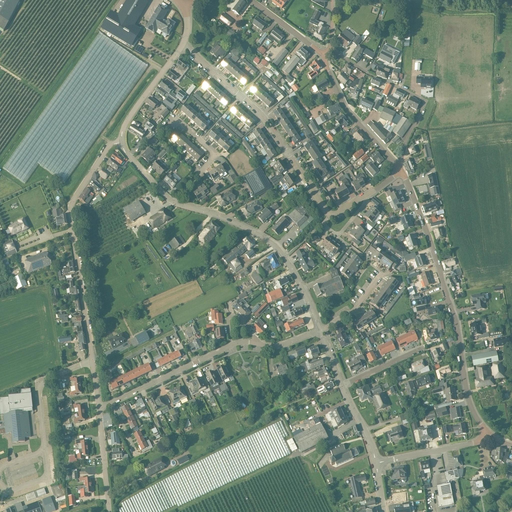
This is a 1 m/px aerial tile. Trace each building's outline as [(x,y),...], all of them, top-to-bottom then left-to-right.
[(0,0),(0,30),(3,32),(20,0),(19,0),(0,0)] [(113,15),(104,30),(130,46),(140,31),(133,27),(147,3),(141,0),(127,0),(117,18),(113,15)] [(273,0),(272,2),(281,9),(286,2),(287,1),(288,1),(288,2),(289,0),(273,0)] [(311,0),(311,1),(324,9),(325,7),(325,2),(326,2),(326,0),(311,0)] [(239,16),(247,5),(240,1),(232,11),(239,16)] [(159,6),(145,29),(154,34),(157,30),(155,29),(158,24),(157,24),(158,23),(160,24),(162,21),(168,11),(159,6)] [(316,11),(312,19),(316,22),(321,13),(316,11)] [(234,21),(223,13),(219,19),(229,27),(234,21)] [(266,25),(257,18),(253,25),(262,31),(264,28),(265,29),(267,26),(266,25)] [(312,19),(310,23),(319,27),(314,37),(322,41),(325,35),(324,35),(328,27),(323,24),(321,23),(320,24),(316,22),(314,21),(312,19)] [(162,21),(160,24),(158,23),(157,24),(158,24),(155,29),(157,30),(161,32),(161,33),(162,33),(161,36),(165,38),(167,36),(174,25),(168,21),(167,23),(162,21)] [(284,38),(284,37),(279,33),(280,32),(276,29),(271,35),(271,36),(268,40),(272,43),(273,41),(278,45),(280,43),(280,42),(282,42),(284,39),(284,38)] [(226,35),(232,39),(235,33),(230,30),(226,35)] [(345,30),(337,41),(346,48),(351,42),(355,38),(345,30)] [(258,42),(261,44),(267,35),(265,33),(258,42)] [(357,36),(352,43),(357,46),(362,39),(357,36)] [(222,56),(226,52),(216,43),(212,48),(214,49),(210,53),(214,56),(216,59),(220,54),(222,56)] [(356,51),(351,59),(352,59),(357,62),(366,49),(359,45),(355,50),(355,51),(356,51)] [(381,55),(379,58),(386,61),(385,62),(389,64),(390,62),(394,64),(400,53),(384,46),(382,50),(380,55),(381,55)] [(284,49),(273,63),(277,66),(288,52),(284,49)] [(288,75),(297,63),(306,53),(301,49),(283,71),(288,75)] [(366,50),(363,54),(372,59),(375,55),(366,50)] [(306,61),(310,56),(306,53),(297,63),(299,65),(301,66),(302,66),(303,66),(306,61)] [(176,70),(180,72),(184,75),(189,69),(186,67),(188,65),(181,60),(177,65),(179,67),(176,70)] [(226,70),(231,64),(226,60),(221,66),(226,70)] [(313,72),(308,75),(309,76),(311,79),(318,75),(316,72),(317,71),(317,72),(322,68),(317,62),(312,65),(310,68),(312,70),(313,72)] [(231,64),(226,70),(230,74),(236,68),(231,64)] [(350,75),(354,69),(347,65),(343,71),(347,74),(347,73),(350,75)] [(236,68),(230,74),(235,78),(240,72),(236,68)] [(388,76),(389,73),(378,69),(376,75),(385,79),(386,75),(388,76)] [(184,75),(180,72),(176,70),(174,72),(172,71),(168,76),(175,82),(176,79),(179,81),(184,75)] [(265,75),(270,79),(275,72),(273,73),(269,70),(267,72),(265,75)] [(240,72),(235,78),(240,82),(245,76),(240,72)] [(393,82),(399,83),(399,80),(402,80),(403,75),(400,75),(400,74),(394,73),(393,82)] [(350,87),(351,85),(353,84),(352,83),(349,80),(349,79),(342,74),(337,78),(345,85),(347,83),(350,87)] [(245,76),(240,82),(244,86),(250,81),(245,76)] [(289,76),(285,80),(290,84),(289,86),(291,87),(297,80),(294,79),(293,80),(289,76)] [(353,83),(352,83),(353,84),(351,85),(351,87),(355,89),(355,88),(360,90),(363,80),(358,79),(358,80),(355,79),(356,79),(351,76),(349,79),(349,80),(353,83)] [(417,76),(417,84),(421,84),(421,88),(431,89),(432,79),(422,78),(422,76),(417,76)] [(379,88),(381,82),(374,79),(371,85),(379,88)] [(325,80),(319,83),(315,86),(318,92),(323,89),(328,86),(325,80)] [(169,87),(170,86),(164,81),(160,87),(169,94),(173,90),(169,87)] [(207,91),(212,85),(208,81),(202,87),(207,91)] [(212,95),(217,89),(212,85),(207,91),(212,95)] [(382,95),(381,97),(383,98),(384,96),(386,97),(387,97),(392,87),(387,85),(383,95),(382,95)] [(255,96),(260,90),(255,86),(250,91),(255,96)] [(158,88),(156,92),(163,97),(166,99),(168,97),(168,96),(169,96),(166,93),(166,94),(158,88)] [(350,93),(357,96),(359,92),(360,91),(354,88),(353,89),(349,88),(348,90),(347,93),(350,94),(350,93)] [(216,99),(222,93),(217,89),(212,95),(216,99)] [(278,89),(276,91),(278,92),(281,95),(284,98),(286,96),(283,93),(278,89)] [(260,90),(255,96),(259,100),(265,94),(260,90)] [(395,108),(398,101),(400,97),(403,99),(405,94),(397,90),(395,94),(394,94),(392,97),(389,96),(386,103),(395,108)] [(181,91),(176,97),(182,102),(187,95),(181,91)] [(221,103),(226,97),(222,93),(216,99),(221,103)] [(319,93),(312,97),(314,100),(314,101),(316,104),(324,99),(321,96),(319,93)] [(265,94),(259,100),(264,104),(269,98),(265,94)] [(168,96),(168,97),(166,99),(163,103),(165,105),(169,108),(172,110),(175,106),(174,106),(176,102),(175,101),(169,97),(168,96)] [(221,103),(220,105),(222,107),(223,105),(226,107),(231,101),(226,97),(221,103)] [(382,98),(381,97),(378,102),(376,101),(372,110),(377,112),(381,103),(380,103),(382,98)] [(159,106),(157,105),(158,104),(153,101),(150,98),(146,104),(154,109),(155,107),(157,108),(159,106)] [(269,108),(274,103),(269,98),(264,104),(269,108)] [(407,109),(409,106),(416,110),(420,103),(411,99),(409,103),(406,101),(403,107),(407,109)] [(362,101),(360,107),(363,108),(362,111),(366,112),(367,110),(370,112),(373,106),(373,104),(363,100),(362,101)] [(320,117),(309,123),(315,134),(321,131),(318,126),(337,116),(335,114),(341,111),(338,104),(327,110),(329,113),(325,115),(320,118),(320,117)] [(186,116),(192,110),(187,106),(182,112),(186,116)] [(236,116),(241,110),(236,106),(231,112),(236,116)] [(402,138),(411,124),(402,118),(399,116),(395,114),(396,113),(384,108),(380,118),(387,122),(383,128),(391,133),(392,132),(393,132),(402,138)] [(160,115),(164,119),(170,113),(166,109),(160,115)] [(191,120),(196,114),(192,110),(186,116),(191,120)] [(240,120),(246,115),(241,110),(236,116),(240,120)] [(277,119),(283,115),(280,110),(274,114),(277,119)] [(195,124),(201,118),(196,114),(191,120),(195,124)] [(225,115),(220,120),(227,126),(229,124),(225,120),(227,117),(225,115)] [(245,125),(250,119),(246,115),(240,120),(245,125)] [(283,115),(277,119),(281,124),(287,120),(283,115)] [(339,128),(343,124),(346,128),(349,125),(342,116),(336,121),(338,123),(335,126),(336,127),(333,130),(337,134),(341,130),(339,128)] [(200,128),(205,122),(201,118),(195,124),(200,128)] [(250,119),(245,125),(250,129),(255,123),(250,119)] [(287,120),(281,124),(284,130),(290,125),(287,120)] [(385,144),(392,137),(389,134),(387,136),(376,124),(374,125),(371,121),(367,125),(385,144)] [(148,122),(144,127),(150,132),(151,133),(155,128),(155,127),(148,122)] [(205,122),(200,128),(204,132),(210,126),(205,122)] [(290,125),(284,130),(288,135),(294,131),(290,125)] [(143,132),(139,129),(133,126),(129,131),(142,139),(145,133),(143,132)] [(308,128),(306,130),(309,135),(306,137),(309,141),(313,138),(314,137),(313,136),(311,132),(308,128)] [(257,139),(263,135),(260,129),(253,134),(257,139)] [(176,143),(182,135),(177,131),(170,138),(176,143)] [(214,140),(219,135),(215,131),(210,136),(214,140)] [(294,131),(288,135),(291,140),(297,136),(294,131)] [(361,146),(368,140),(360,131),(353,137),(361,146)] [(342,140),(335,146),(338,150),(343,145),(342,144),(347,140),(348,141),(353,136),(350,132),(348,134),(342,140)] [(327,137),(332,142),(335,140),(330,134),(327,137)] [(182,135),(176,143),(181,148),(188,140),(182,135)] [(219,135),(214,140),(218,144),(224,139),(219,135)] [(260,144),(267,140),(263,135),(257,139),(260,144)] [(297,136),(291,140),(295,145),(301,141),(297,136)] [(154,138),(150,143),(154,146),(158,142),(154,138)] [(308,145),(305,148),(308,152),(315,148),(312,143),(315,141),(313,138),(309,141),(306,142),(308,145)] [(224,139),(218,144),(223,148),(228,143),(224,139)] [(188,140),(181,148),(186,152),(193,145),(188,140)] [(267,140),(260,144),(264,149),(270,145),(267,140)] [(228,143),(223,148),(227,152),(233,147),(228,143)] [(193,145),(186,152),(192,157),(198,150),(193,145)] [(264,157),(267,154),(267,155),(274,150),(270,145),(264,149),(260,151),(264,157)] [(408,149),(411,155),(418,153),(415,146),(408,149)] [(315,148),(308,152),(311,157),(318,153),(315,148)] [(148,163),(155,155),(149,149),(142,157),(148,163)] [(353,156),(355,159),(353,160),(354,162),(356,160),(364,154),(361,149),(353,156)] [(161,159),(167,153),(163,150),(158,156),(161,159)] [(198,150),(192,157),(197,162),(204,155),(198,150)] [(274,150),(267,155),(271,160),(277,156),(274,150)] [(370,163),(365,168),(369,172),(373,177),(379,171),(372,164),(376,161),(379,164),(384,160),(379,155),(379,154),(378,152),(377,153),(377,152),(370,158),(373,161),(370,163)] [(318,153),(311,157),(315,162),(315,163),(320,159),(320,160),(322,158),(318,153)] [(123,162),(117,157),(114,154),(111,158),(120,166),(123,162)] [(366,155),(360,160),(363,163),(368,159),(366,155)] [(314,163),(312,164),(316,169),(325,163),(322,158),(320,160),(320,159),(315,163),(315,162),(314,162),(314,163)] [(407,161),(408,163),(404,165),(408,175),(414,173),(413,170),(415,169),(411,159),(407,161)] [(116,171),(119,166),(112,161),(111,163),(109,161),(107,164),(116,171)] [(161,176),(167,169),(159,161),(152,168),(161,176)] [(275,162),(270,165),(272,168),(274,166),(277,171),(284,166),(281,161),(277,164),(275,162)] [(325,163),(316,169),(319,174),(328,168),(325,163)] [(172,173),(177,167),(175,164),(169,170),(172,173)] [(222,179),(224,177),(222,174),(225,172),(220,166),(215,170),(222,179)] [(284,166),(277,171),(280,175),(287,171),(284,166)] [(272,189),(262,170),(260,168),(242,178),(245,183),(245,182),(252,195),(254,199),(272,189)] [(328,168),(319,174),(322,179),(326,177),(327,180),(334,175),(331,170),(330,171),(328,168)] [(105,179),(109,174),(103,169),(98,175),(105,179)] [(215,170),(209,174),(214,180),(217,178),(219,181),(222,179),(215,170)] [(92,177),(91,180),(94,182),(93,182),(93,183),(103,192),(103,191),(105,189),(103,187),(97,182),(95,180),(96,180),(98,176),(94,173),(92,177)] [(173,189),(179,182),(170,174),(164,181),(173,189)] [(351,188),(353,187),(355,191),(360,188),(356,181),(352,183),(346,174),(343,176),(345,179),(351,188)] [(354,178),(356,181),(360,188),(365,186),(363,181),(365,180),(363,174),(362,175),(360,174),(354,178)] [(435,174),(428,176),(431,189),(433,188),(435,196),(440,195),(435,174)] [(286,184),(293,179),(290,175),(283,180),(286,184)] [(286,184),(283,186),(286,190),(289,188),(289,189),(296,184),(293,179),(286,184)] [(342,188),(339,189),(344,198),(349,195),(346,190),(351,188),(345,179),(341,181),(342,183),(341,186),(342,188)] [(90,180),(88,184),(90,186),(98,193),(100,195),(101,194),(103,192),(93,183),(90,180)] [(199,200),(199,199),(201,202),(207,198),(205,195),(209,192),(203,185),(199,188),(200,189),(194,194),(199,200)] [(90,194),(91,193),(85,189),(78,199),(87,205),(92,196),(90,194)] [(335,192),(337,196),(339,200),(344,198),(339,189),(335,192)] [(388,197),(390,196),(392,202),(402,197),(399,191),(395,194),(393,190),(386,193),(388,197)] [(222,208),(235,200),(230,191),(226,194),(227,194),(221,198),(220,196),(216,198),(222,208)] [(97,199),(92,203),(93,204),(94,205),(99,202),(102,200),(100,197),(97,199)] [(401,209),(400,205),(405,203),(402,197),(392,202),(395,207),(393,208),(395,212),(401,209)] [(131,223),(146,214),(138,201),(123,209),(131,223)] [(242,209),(241,210),(247,219),(258,212),(262,210),(261,207),(259,208),(254,202),(247,207),(242,210),(242,209)] [(432,213),(437,211),(433,202),(422,207),(425,214),(431,211),(432,213)] [(279,208),(276,203),(270,206),(273,211),(279,208)] [(297,208),(288,217),(295,224),(295,225),(299,229),(299,228),(302,231),(314,220),(301,206),(298,209),(297,208)] [(372,208),(369,213),(376,219),(379,215),(382,217),(384,214),(380,210),(377,212),(372,208)] [(156,228),(171,219),(165,209),(150,218),(156,228)] [(263,224),(272,215),(266,209),(261,214),(262,215),(258,219),(263,224)] [(67,224),(66,215),(62,216),(61,210),(52,211),(53,218),(55,218),(57,226),(61,225),(61,226),(67,224)] [(369,213),(365,217),(370,221),(367,224),(373,228),(374,227),(375,225),(377,223),(374,221),(376,219),(369,213)] [(427,217),(428,224),(441,220),(441,218),(436,219),(435,215),(427,217)] [(400,219),(403,226),(398,227),(399,232),(404,231),(404,230),(413,227),(409,216),(400,219)] [(278,236),(289,224),(283,218),(272,230),(278,236)] [(386,226),(389,222),(390,226),(397,223),(395,218),(388,220),(385,225),(386,226)] [(23,232),(28,229),(23,219),(18,222),(18,223),(10,227),(14,235),(22,231),(23,232)] [(214,236),(220,229),(212,222),(206,230),(205,230),(198,238),(207,245),(214,237),(214,236)] [(357,226),(353,231),(361,237),(363,234),(366,237),(370,232),(365,228),(362,231),(361,229),(357,226)] [(133,230),(138,238),(140,237),(139,235),(140,234),(144,231),(142,227),(137,230),(137,228),(133,230)] [(436,240),(444,238),(442,227),(438,228),(438,230),(434,231),(436,240)] [(154,234),(151,228),(144,231),(145,233),(141,234),(144,239),(154,234)] [(353,231),(350,235),(355,240),(353,242),(357,246),(360,243),(357,241),(361,237),(353,231)] [(406,239),(409,249),(410,251),(413,249),(413,248),(417,247),(414,239),(417,238),(416,234),(409,237),(409,238),(406,239)] [(180,235),(169,243),(173,250),(185,242),(180,235)] [(247,238),(243,241),(244,242),(236,248),(236,247),(222,258),(228,266),(231,264),(230,263),(241,255),(247,250),(249,251),(245,255),(250,259),(255,254),(251,250),(252,249),(251,248),(254,246),(247,238)] [(322,249),(324,247),(326,249),(332,241),(328,238),(325,242),(322,240),(317,246),(322,249)] [(16,253),(12,241),(3,245),(7,257),(16,253)] [(332,241),(326,249),(330,252),(337,244),(332,241)] [(340,254),(338,252),(341,248),(337,244),(330,252),(334,256),(333,258),(335,260),(340,254)] [(372,256),(378,249),(373,246),(367,255),(368,256),(370,254),(372,256)] [(392,247),(391,250),(390,251),(394,254),(395,253),(398,249),(393,246),(392,247)] [(305,273),(312,269),(312,268),(315,267),(311,260),(308,261),(306,257),(307,256),(303,249),(296,253),(300,260),(298,260),(305,273)] [(377,259),(382,252),(378,249),(372,256),(371,258),(373,259),(374,257),(377,259)] [(398,249),(395,253),(402,258),(403,258),(402,253),(398,249)] [(46,252),(27,259),(32,272),(51,265),(46,252)] [(382,252),(377,259),(379,261),(378,263),(380,264),(386,256),(382,252)] [(405,262),(414,259),(414,258),(416,257),(415,253),(404,257),(405,262)] [(263,267),(260,269),(264,273),(269,270),(268,268),(272,266),(274,270),(279,266),(273,255),(261,263),(263,267)] [(416,257),(414,258),(414,259),(417,269),(420,268),(426,266),(423,255),(416,257)] [(351,260),(358,266),(360,263),(362,264),(363,263),(354,256),(351,260)] [(386,256),(380,264),(381,266),(383,264),(385,266),(390,259),(386,256)] [(390,259),(385,266),(388,268),(387,270),(389,271),(391,267),(394,269),(398,264),(395,262),(396,261),(392,257),(390,259)] [(235,273),(242,267),(241,266),(242,265),(237,259),(231,263),(231,264),(229,266),(235,273)] [(451,266),(455,265),(453,259),(442,263),(444,270),(451,268),(451,266)] [(1,262),(3,269),(9,267),(6,260),(1,262)] [(348,265),(357,271),(358,269),(356,268),(358,266),(351,260),(348,265)] [(75,273),(73,262),(68,263),(69,268),(63,269),(64,274),(75,273)] [(345,269),(352,274),(354,272),(356,273),(357,271),(348,265),(345,269)] [(340,270),(340,271),(340,272),(341,273),(342,273),(350,280),(352,278),(350,277),(352,274),(345,269),(342,267),(340,270)] [(265,275),(264,273),(260,269),(260,268),(256,271),(252,274),(251,277),(257,285),(263,281),(261,278),(265,275)] [(333,279),(339,277),(337,271),(333,268),(329,269),(333,279)] [(242,278),(249,274),(246,269),(239,273),(242,278)] [(425,287),(433,284),(429,272),(421,275),(425,287)] [(25,286),(22,276),(13,279),(17,289),(25,286)] [(452,278),(453,279),(447,281),(450,289),(454,287),(454,285),(459,283),(456,276),(452,278)] [(281,287),(288,283),(285,277),(276,283),(277,286),(275,287),(277,290),(275,290),(275,291),(269,294),(265,296),(268,304),(272,302),(272,303),(284,297),(280,290),(282,289),(281,287)] [(388,283),(395,288),(398,284),(390,277),(388,279),(390,280),(388,283)] [(325,296),(337,292),(344,289),(340,278),(334,280),(321,285),(313,288),(317,297),(324,294),(325,296)] [(77,288),(75,288),(74,280),(69,281),(64,282),(65,283),(67,282),(68,289),(69,289),(70,294),(71,294),(72,299),(74,298),(79,298),(77,288)] [(383,286),(392,292),(395,288),(388,283),(386,285),(385,284),(383,286)] [(382,291),(389,297),(392,292),(383,286),(382,288),(383,289),(382,291)] [(377,295),(386,301),(389,297),(382,291),(380,294),(378,293),(377,295)] [(472,298),(471,299),(471,302),(473,303),(473,305),(477,304),(477,306),(477,310),(485,309),(484,303),(486,303),(485,300),(488,299),(488,294),(472,297),(472,298)] [(375,300),(382,305),(386,301),(377,295),(375,296),(377,298),(375,300)] [(288,306),(298,301),(295,296),(289,299),(288,297),(281,300),(284,307),(281,309),(283,313),(290,310),(288,306)] [(417,307),(426,305),(425,298),(415,300),(417,307)] [(238,300),(232,306),(238,312),(238,313),(244,307),(247,304),(243,300),(239,302),(238,300)] [(382,305),(375,300),(373,303),(372,301),(370,303),(379,310),(382,305)] [(268,307),(265,303),(259,310),(262,313),(268,307)] [(257,305),(251,312),(254,314),(260,307),(257,305)] [(428,316),(439,313),(437,306),(427,309),(428,316)] [(244,307),(238,313),(244,319),(251,313),(247,309),(246,309),(244,307)] [(296,318),(303,315),(301,308),(297,310),(296,309),(293,311),(293,313),(290,314),(292,317),(295,316),(296,318)] [(215,325),(222,324),(221,314),(218,315),(218,311),(217,309),(213,309),(213,310),(211,310),(211,312),(212,321),(215,321),(215,325)] [(259,310),(254,315),(257,318),(262,313),(259,310)] [(367,314),(372,322),(377,319),(371,310),(369,311),(370,313),(367,314)] [(362,315),(368,325),(372,322),(367,314),(365,316),(364,314),(362,315)] [(358,320),(363,327),(368,325),(362,315),(360,317),(361,318),(358,320)] [(256,322),(258,324),(253,328),(261,335),(265,331),(261,327),(263,325),(264,324),(259,319),(256,322)] [(293,330),(304,326),(301,319),(284,327),(287,334),(294,331),(293,330)] [(475,324),(470,325),(472,337),(478,336),(478,340),(489,338),(488,333),(482,334),(480,324),(486,323),(485,319),(475,321),(475,324)] [(363,327),(358,320),(356,321),(355,320),(353,321),(358,330),(363,327)] [(436,321),(433,321),(433,324),(436,323),(437,323),(438,333),(445,332),(443,320),(436,321)] [(74,327),(76,327),(77,334),(84,333),(83,323),(74,325),(74,327)] [(342,348),(350,344),(345,333),(343,328),(337,331),(339,335),(336,337),(342,348)] [(216,330),(216,332),(214,333),(215,339),(217,339),(224,338),(223,330),(216,330)] [(429,342),(429,341),(436,339),(434,330),(428,332),(428,330),(423,332),(426,342),(427,343),(429,342)] [(405,335),(409,343),(417,339),(414,331),(405,335)] [(146,333),(130,341),(134,348),(150,340),(146,333)] [(77,335),(79,345),(78,345),(79,351),(85,350),(85,345),(86,345),(84,334),(77,335)] [(124,343),(120,335),(109,341),(113,348),(124,343)] [(409,343),(405,335),(396,339),(400,347),(409,343)] [(510,345),(508,337),(493,340),(495,348),(510,345)] [(198,340),(192,342),(188,345),(190,348),(192,352),(196,349),(196,350),(202,347),(198,340)] [(384,344),(388,353),(395,349),(391,341),(384,344)] [(388,353),(384,344),(377,348),(381,356),(388,353)] [(433,353),(430,354),(433,360),(435,359),(437,362),(438,362),(440,361),(439,358),(442,357),(440,353),(447,350),(445,344),(440,346),(441,348),(432,352),(433,353)] [(312,357),(319,354),(316,346),(309,349),(312,357)] [(307,353),(304,347),(296,350),(298,357),(307,353)] [(181,357),(184,356),(182,352),(179,353),(179,351),(173,354),(176,360),(181,357)] [(370,363),(376,360),(373,353),(372,353),(371,351),(368,352),(369,355),(367,356),(370,363)] [(498,362),(496,352),(471,356),(473,366),(498,362)] [(168,356),(171,362),(176,360),(173,354),(168,356)] [(357,360),(347,364),(351,372),(362,367),(360,364),(365,361),(362,355),(361,355),(356,358),(357,360)] [(162,359),(165,365),(171,362),(168,356),(162,359)] [(165,365),(162,359),(161,357),(156,359),(158,363),(155,365),(157,368),(160,367),(165,365)] [(319,367),(324,365),(321,359),(317,361),(316,358),(310,361),(305,363),(300,365),(303,373),(308,371),(315,369),(316,370),(320,369),(319,367)] [(415,373),(420,371),(421,374),(429,372),(428,367),(425,368),(422,360),(412,364),(415,373)] [(143,367),(146,374),(152,371),(149,364),(143,367)] [(283,382),(292,379),(289,371),(288,372),(286,365),(283,366),(282,365),(280,366),(280,367),(277,368),(276,366),(273,367),(274,371),(277,370),(279,375),(278,376),(279,378),(281,377),(283,382)] [(443,378),(443,374),(451,372),(449,366),(436,370),(439,380),(443,378)] [(494,380),(505,377),(503,366),(492,368),(494,380)] [(137,370),(141,377),(146,374),(143,367),(137,370)] [(224,367),(218,370),(223,381),(229,378),(231,383),(233,382),(234,384),(235,383),(231,375),(228,376),(227,373),(228,373),(226,369),(225,369),(224,367)] [(319,377),(328,373),(326,367),(313,373),(314,375),(317,374),(319,377)] [(476,389),(493,385),(492,378),(490,378),(489,369),(475,371),(477,381),(475,381),(476,389)] [(132,373),(135,379),(141,377),(137,370),(132,373)] [(211,392),(219,388),(219,387),(220,387),(218,384),(213,372),(211,373),(211,372),(207,374),(208,375),(206,375),(208,378),(207,378),(208,382),(210,382),(212,387),(209,388),(211,391),(211,392)] [(126,375),(129,382),(135,379),(132,373),(126,375)] [(321,383),(331,378),(329,373),(319,378),(321,383)] [(120,378),(124,385),(129,382),(126,375),(120,378)] [(431,384),(428,375),(421,377),(421,379),(416,381),(418,388),(431,384)] [(75,377),(69,378),(69,382),(71,382),(72,387),(75,386),(80,386),(79,378),(75,379),(75,377)] [(115,381),(118,388),(124,385),(120,378),(115,381)] [(194,381),(199,393),(207,389),(203,381),(201,381),(200,379),(194,381)] [(118,388),(115,381),(109,384),(112,391),(118,388)] [(199,393),(194,381),(194,382),(189,385),(190,387),(188,388),(192,396),(199,393)] [(454,389),(450,390),(449,384),(444,385),(444,381),(439,383),(439,387),(435,388),(436,389),(432,390),(434,394),(437,393),(437,394),(443,392),(444,395),(446,395),(455,393),(454,389)] [(412,382),(405,385),(408,393),(410,398),(415,396),(414,393),(415,393),(412,382)] [(323,386),(318,388),(317,389),(319,394),(325,392),(325,393),(328,391),(328,389),(333,387),(332,383),(324,386),(323,386)] [(315,389),(313,384),(309,386),(307,387),(306,385),(301,387),(304,394),(315,389)] [(80,386),(75,386),(75,387),(72,387),(72,392),(71,392),(71,396),(77,395),(77,394),(81,393),(80,386)] [(359,397),(370,392),(367,386),(357,391),(359,397)] [(397,397),(399,396),(395,386),(393,387),(390,388),(393,394),(396,393),(397,397)] [(382,392),(379,387),(371,390),(374,396),(382,392)] [(174,390),(180,402),(187,399),(183,390),(181,391),(180,388),(177,390),(177,389),(174,390)] [(0,414),(4,414),(10,414),(10,413),(22,411),(22,413),(28,412),(32,412),(30,390),(20,391),(20,396),(7,397),(7,398),(0,398),(0,414)] [(180,402),(174,390),(172,391),(172,392),(169,393),(171,396),(169,397),(173,406),(180,402)] [(370,392),(359,397),(362,401),(368,399),(369,402),(373,401),(376,408),(389,403),(384,393),(373,398),(370,392)] [(455,393),(446,395),(446,398),(447,398),(448,402),(456,401),(455,393)] [(65,402),(64,397),(61,397),(61,394),(55,395),(55,398),(57,398),(58,403),(65,402)] [(156,400),(156,401),(161,411),(168,408),(164,400),(162,401),(161,398),(156,400)] [(135,405),(136,408),(140,406),(144,404),(141,399),(137,401),(138,404),(135,405)] [(194,399),(191,400),(194,406),(196,409),(202,407),(199,401),(196,402),(195,399),(194,399)] [(161,411),(155,400),(150,403),(152,406),(150,407),(154,415),(161,411)] [(436,410),(452,405),(451,402),(445,403),(437,405),(437,406),(434,406),(436,410)] [(78,404),(72,405),(73,409),(74,409),(75,413),(78,412),(79,413),(84,413),(83,405),(78,406),(78,404)] [(129,405),(121,409),(124,414),(130,411),(136,408),(135,405),(131,407),(130,405),(129,405)] [(330,421),(333,420),(343,415),(340,408),(337,409),(336,409),(334,410),(334,411),(331,412),(331,413),(325,415),(328,422),(330,421)] [(451,410),(450,410),(451,415),(452,415),(452,420),(461,418),(459,411),(459,408),(451,410)] [(437,411),(435,412),(437,418),(446,415),(445,409),(444,409),(437,411)] [(31,437),(28,412),(22,413),(22,411),(10,413),(10,414),(4,414),(6,434),(12,433),(13,443),(25,442),(25,438),(31,437)] [(130,411),(124,414),(127,419),(132,416),(130,411)] [(426,421),(436,418),(434,412),(425,414),(426,421)] [(84,413),(79,413),(79,418),(74,419),(75,423),(81,422),(80,421),(85,420),(84,413)] [(132,416),(127,419),(129,425),(135,422),(138,420),(135,415),(132,416)] [(343,415),(333,420),(330,421),(333,428),(337,426),(338,427),(341,425),(341,426),(344,424),(343,424),(347,423),(344,418),(345,418),(343,415)] [(418,430),(416,418),(409,419),(412,431),(418,430)] [(135,422),(129,425),(132,430),(138,427),(140,426),(139,423),(140,423),(139,420),(138,420),(135,422)] [(182,423),(185,428),(191,426),(189,420),(182,423)] [(302,453),(329,439),(321,424),(294,438),(302,453)] [(457,426),(453,426),(454,432),(458,431),(458,435),(460,435),(466,434),(464,424),(457,425),(457,426)] [(452,433),(450,425),(443,427),(444,434),(452,433)] [(387,433),(389,441),(398,438),(399,439),(403,438),(399,426),(391,429),(392,431),(387,433)] [(418,430),(420,443),(432,440),(430,428),(418,430)] [(137,440),(142,437),(140,432),(134,434),(137,440)] [(142,437),(137,440),(139,445),(145,442),(142,437)] [(77,445),(78,445),(79,449),(82,449),(88,449),(87,441),(82,442),(82,440),(76,441),(77,445)] [(143,450),(145,453),(153,448),(149,440),(145,442),(139,445),(142,451),(143,450)] [(350,451),(349,450),(345,452),(345,451),(346,451),(343,444),(330,450),(333,457),(334,456),(334,457),(332,458),(333,459),(329,461),(331,466),(335,464),(336,466),(353,458),(352,457),(358,455),(359,452),(358,449),(356,448),(350,451)] [(79,455),(77,455),(78,460),(84,459),(84,457),(88,456),(88,449),(82,449),(79,449),(79,455)] [(497,461),(497,462),(502,463),(504,464),(507,458),(509,454),(506,453),(506,450),(504,450),(504,449),(496,449),(495,457),(497,458),(497,461)] [(120,458),(122,458),(123,460),(128,459),(128,455),(124,455),(124,452),(112,453),(113,459),(117,459),(117,460),(120,460),(120,458)] [(69,463),(77,462),(77,459),(75,459),(75,455),(68,456),(68,458),(68,463),(69,463)] [(187,455),(177,460),(179,465),(187,461),(189,460),(187,455)] [(459,456),(453,458),(455,467),(462,465),(461,462),(461,463),(459,456)] [(148,477),(164,468),(159,459),(151,463),(151,464),(143,468),(148,477)] [(428,462),(420,463),(421,465),(422,471),(421,471),(423,479),(425,479),(424,474),(430,473),(430,470),(430,469),(428,462)] [(511,467),(504,465),(502,469),(511,473),(511,467)] [(394,469),(392,470),(394,482),(397,481),(397,480),(401,479),(402,481),(403,483),(405,483),(406,480),(406,479),(406,474),(405,468),(394,469)] [(495,475),(498,474),(497,468),(483,471),(484,476),(479,477),(480,481),(473,482),(475,492),(476,492),(476,494),(480,494),(479,491),(485,490),(484,480),(485,480),(485,479),(495,477),(495,475)] [(66,480),(66,481),(78,480),(77,472),(72,472),(72,469),(65,470),(66,480)] [(500,469),(499,473),(507,476),(506,478),(511,480),(511,475),(508,474),(508,473),(500,469)] [(447,472),(445,473),(447,481),(459,478),(457,470),(453,471),(447,472)] [(366,481),(365,476),(357,477),(350,478),(355,499),(362,497),(361,493),(360,493),(358,482),(366,481)] [(86,486),(91,486),(90,478),(86,479),(86,477),(80,477),(80,482),(85,481),(86,486)] [(454,505),(452,495),(450,484),(437,487),(439,497),(437,497),(439,508),(454,505)] [(83,490),(80,490),(81,498),(89,497),(88,494),(92,493),(91,486),(86,486),(83,487),(83,490)] [(392,496),(391,496),(392,500),(393,500),(393,501),(400,500),(400,504),(406,503),(406,499),(403,500),(402,493),(392,494),(392,496)] [(75,496),(68,497),(69,507),(73,507),(76,506),(75,500),(75,496)] [(38,502),(22,507),(21,503),(14,505),(15,507),(5,510),(5,511),(52,511),(56,511),(51,497),(42,500),(43,501),(38,503),(38,502)] [(403,508),(394,509),(394,511),(410,511),(410,508),(414,507),(413,502),(402,504),(403,508)]
